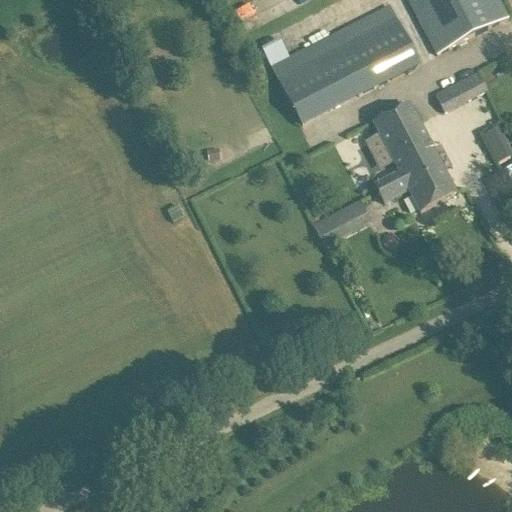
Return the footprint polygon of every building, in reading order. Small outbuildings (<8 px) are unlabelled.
[(411,0),(439,55),(508,21),(497,0),(411,0)] [(420,66),(397,21),(390,7),(276,64),(306,124),(420,66)] [(488,95),(478,74),(434,95),(445,117),(488,95)] [(384,204),(409,192),(421,214),(456,196),(410,107),(374,125),(399,174),(375,186),(384,204)] [(477,167),(481,177),(504,166),(500,157),(477,167)] [(312,224),(324,247),(371,224),(360,201),(312,224)]
